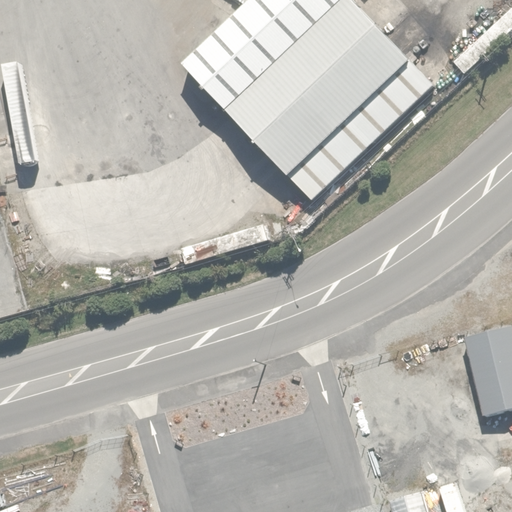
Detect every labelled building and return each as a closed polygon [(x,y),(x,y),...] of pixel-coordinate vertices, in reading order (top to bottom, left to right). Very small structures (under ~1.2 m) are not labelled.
[(430,79),(356,0),(350,0),(232,108),(308,191),(430,79)] [(511,28),(511,4),(455,58),(467,71),(511,28)] [(0,218),(16,213),(0,168),(0,218)] [(511,322),(462,338),(486,415),(511,406),(511,322)] [(337,371),(282,388),(310,485),(366,468),(337,371)] [(436,511),(428,485),(381,500),(384,511),(436,511)]
